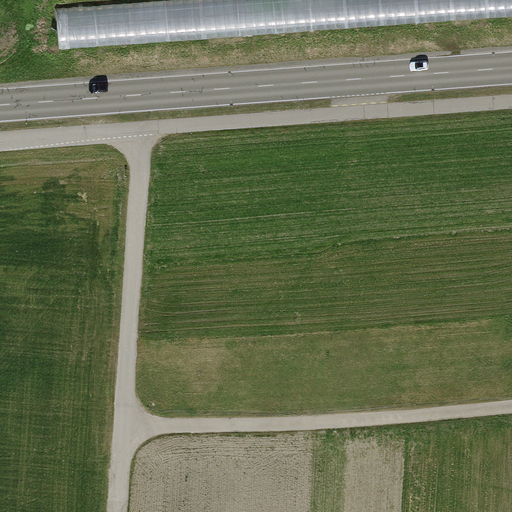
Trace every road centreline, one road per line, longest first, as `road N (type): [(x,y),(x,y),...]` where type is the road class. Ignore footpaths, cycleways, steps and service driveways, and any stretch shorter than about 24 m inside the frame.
road 1 (secondary): [(511,68),(0,105)]
road 2 (track): [(121,426),(343,421),(511,406)]
road 3 (track): [(141,128),(121,426)]
